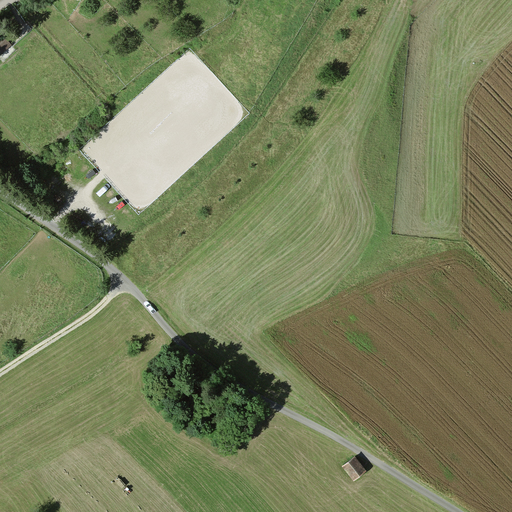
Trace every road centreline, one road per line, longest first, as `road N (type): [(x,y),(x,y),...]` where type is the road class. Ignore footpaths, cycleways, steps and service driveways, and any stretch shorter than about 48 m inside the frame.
road 1 (unclassified): [(0,189),(120,280),(224,381),(308,421),(457,511)]
road 2 (track): [(120,280),(98,308),(0,371)]
